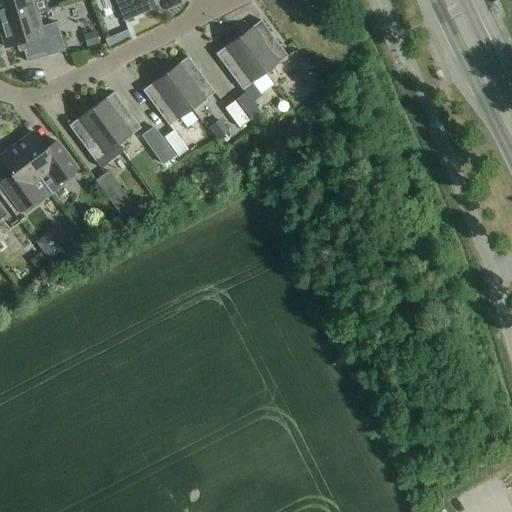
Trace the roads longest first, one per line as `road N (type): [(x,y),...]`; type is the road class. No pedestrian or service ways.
road 1 (residential): [(0,92),(46,94),(212,11)]
road 2 (secondary): [(433,0),(511,157)]
